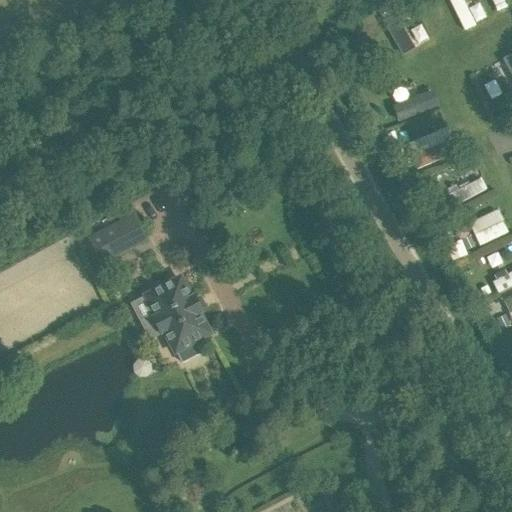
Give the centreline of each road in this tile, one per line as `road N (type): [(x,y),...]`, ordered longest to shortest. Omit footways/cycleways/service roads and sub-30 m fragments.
road 1 (unclassified): [(511,454),(255,0)]
road 2 (unknown): [(457,356),(401,395),(355,414),(311,412),(269,387),(171,216)]
